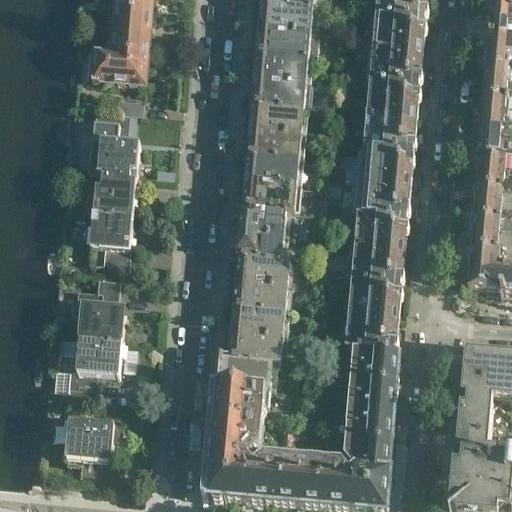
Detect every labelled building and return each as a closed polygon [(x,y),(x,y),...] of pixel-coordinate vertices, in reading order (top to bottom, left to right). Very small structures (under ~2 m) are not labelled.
[(153,22),(154,0),(119,0),(118,19),(153,22)] [(314,17),(315,0),(263,0),(262,12),(314,17)] [(427,13),(428,0),(383,0),(381,24),(426,28),(426,25),(429,23),(430,16),(427,13)] [(511,18),(511,0),(496,0),(495,17),(511,18)] [(312,42),(314,17),(262,12),(261,25),(264,29),(263,38),(312,42)] [(511,49),(511,18),(495,17),(494,20),(492,22),(491,30),(493,32),(492,47),(511,49)] [(149,62),(152,27),(153,22),(118,19),(109,18),(109,26),(117,27),(115,44),(111,44),(110,57),(108,57),(108,59),(149,62)] [(423,62),(425,43),(427,41),(428,33),(426,30),(426,28),(381,24),(378,57),(423,62)] [(309,67),(312,42),(263,38),(262,46),(259,49),(258,63),(309,67)] [(511,109),(511,49),(492,47),(487,107),(511,109)] [(149,62),(108,59),(92,57),(89,88),(146,93),(149,62)] [(421,80),(423,62),(378,57),(375,91),(420,95),(420,92),(423,90),(424,82),(421,80)] [(307,93),(309,67),(258,63),(256,76),(259,79),(259,88),(307,93)] [(305,118),(307,93),(259,88),(258,97),(254,100),(253,113),(305,118)] [(417,128),(419,109),(421,107),(422,99),(420,97),(420,95),(375,91),(372,124),(417,128)] [(93,115),(94,106),(81,104),(80,114),(93,115)] [(144,122),(145,108),(117,106),(116,119),(144,122)] [(511,170),(511,109),(487,107),(481,167),(511,170)] [(303,143),(305,118),(253,113),(252,127),(255,130),(254,139),(303,143)] [(139,171),(141,151),(129,150),(131,122),(97,119),(94,147),(92,147),(89,181),(98,182),(138,185),(139,179),(141,180),(141,171),(139,171)] [(415,146),(417,128),(372,124),(369,157),(414,161),(414,158),(417,156),(418,149),(415,146)] [(300,169),(303,143),(254,139),(253,148),(250,151),(249,164),(300,169)] [(411,195),(413,176),(415,173),(416,166),(414,163),(414,161),(369,157),(366,191),(411,195)] [(298,194),(300,169),(249,164),(247,177),(250,181),(249,190),(298,194)] [(511,200),(511,170),(481,167),(481,170),(478,172),(477,177),(478,178),(480,179),(478,198),(511,200)] [(135,225),(138,185),(98,182),(95,222),(135,225)] [(296,219),(298,194),(249,190),(249,198),(245,201),(244,214),(244,215),(288,218),(296,219)] [(409,212),(411,195),(366,191),(363,224),(408,228),(408,225),(411,223),(412,215),(409,212)] [(511,230),(511,200),(478,198),(478,199),(477,199),(475,200),(475,205),(476,207),(477,207),(476,228),(511,230)] [(285,244),(288,218),(244,215),(244,214),(236,213),(234,239),(285,244)] [(130,275),(135,225),(95,222),(92,256),(106,257),(105,273),(125,275),(130,275)] [(405,261),(407,242),(409,240),(410,232),(408,230),(408,228),(363,224),(360,257),(405,261)] [(511,230),(476,228),(475,230),(474,230),(472,231),(472,236),(473,237),(475,237),(473,258),(509,261),(511,261),(511,230)] [(283,270),(285,244),(234,239),(231,266),(239,266),(283,270)] [(403,279),(405,261),(360,257),(357,290),(402,294),(402,291),(405,289),(406,282),(403,279)] [(505,302),(509,261),(473,258),(473,261),(471,261),(469,262),(469,266),(472,270),(469,297),(486,298),(486,300),(505,302)] [(291,270),(283,270),(239,266),(238,279),(241,282),(240,291),(289,295),(291,270)] [(125,285),(125,275),(105,273),(104,284),(125,285)] [(115,297),(116,287),(103,286),(102,296),(115,297)] [(399,328),(401,308),(403,306),(404,299),(402,296),(402,294),(357,290),(354,324),(399,328)] [(287,321),(289,295),(240,291),(240,300),(236,303),(235,316),(287,321)] [(123,351),(126,317),(103,315),(104,300),(79,298),(78,313),(84,313),(81,347),(123,351)] [(284,346),(287,321),(235,316),(234,329),(237,333),(236,342),(284,346)] [(397,345),(399,328),(354,324),(351,357),(359,357),(396,361),(396,358),(399,355),(400,348),(397,345)] [(282,371),(284,346),(236,342),(235,350),(231,353),(230,366),(274,370),(282,371)] [(120,385),(123,351),(81,347),(78,380),(72,379),(70,400),(50,398),(49,406),(70,408),(103,411),(105,397),(96,396),(97,382),(120,385)] [(398,391),(401,361),(396,361),(359,357),(358,372),(354,371),(352,388),(356,388),(398,391)] [(511,511),(511,473),(509,473),(510,468),(489,466),(495,406),(499,362),(467,359),(459,450),(453,511),(511,511)] [(511,362),(499,362),(495,406),(511,407),(511,362)] [(272,397),(274,370),(230,366),(222,365),(220,392),(272,397)] [(395,421),(398,391),(356,388),(355,402),(351,401),(349,417),(395,421)] [(270,413),(272,397),(220,392),(217,428),(261,432),(264,432),(266,413),(270,413)] [(393,451),(395,421),(349,417),(348,433),(352,434),(351,445),(372,447),(372,449),(393,451)] [(258,449),(256,447),(260,446),(261,432),(217,428),(213,465),(247,468),(252,464),(253,457),(257,457),(258,449)] [(112,471),(116,435),(116,433),(70,429),(66,467),(68,467),(68,466),(82,467),(110,470),(110,471),(112,471)] [(390,481),(393,451),(372,449),(372,447),(351,445),(350,458),(352,460),(351,466),(353,471),(358,478),(390,481)] [(244,510),(247,479),(252,474),(247,468),(213,465),(211,492),(210,492),(208,494),(207,500),(209,503),(210,503),(209,507),(213,507),(215,510),(221,511),(224,508),(244,510)] [(269,511),(283,511),(287,469),(266,467),(261,471),(256,471),(252,474),(247,479),(244,510),(269,511)] [(320,511),(325,473),(325,469),(311,467),(310,471),(287,469),(283,511),(320,511)] [(355,511),(357,489),(352,483),(350,481),(346,480),(346,478),(345,477),(340,476),(338,474),(325,473),(320,511),(355,511)] [(389,511),(393,481),(390,481),(358,478),(352,483),(357,489),(355,511),(389,511)]
